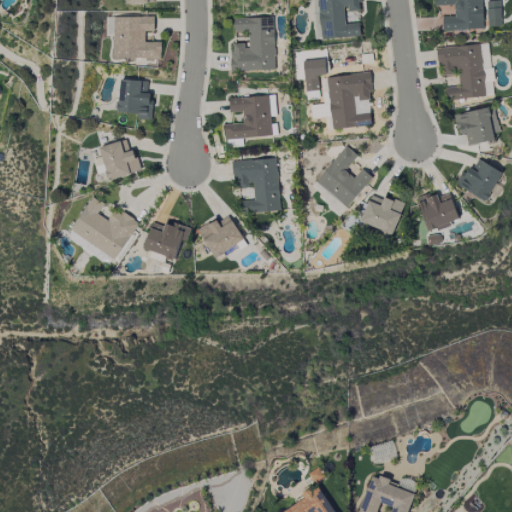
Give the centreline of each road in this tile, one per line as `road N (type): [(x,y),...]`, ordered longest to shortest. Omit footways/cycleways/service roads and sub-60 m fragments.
road 1 (residential): [(186,156),(194,0)]
road 2 (residential): [(391,0),(411,142)]
